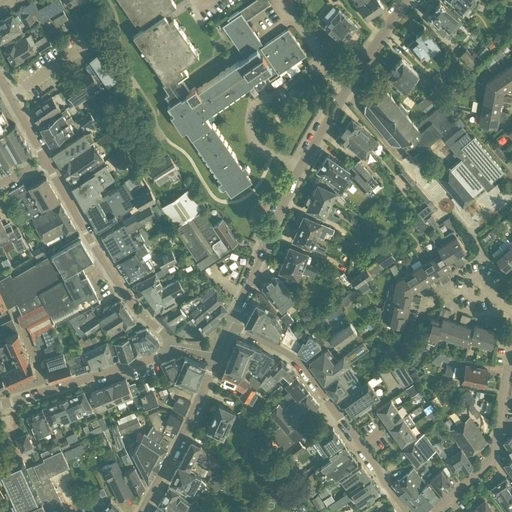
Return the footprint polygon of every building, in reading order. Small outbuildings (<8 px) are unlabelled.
[(51,15),(62,9),(64,8),(58,0),(54,0),(37,10),(32,2),(12,14),(16,21),(21,18),(25,25),(38,17),(41,22),(51,15)] [(168,92),(184,82),(181,78),(188,73),(183,65),(198,54),(173,19),(171,20),(166,13),(176,6),(171,0),(118,0),(135,23),(138,21),(143,28),(133,35),(166,82),(163,84),(168,92)] [(242,167),(212,123),(211,121),(210,122),(205,115),(206,115),(206,114),(249,85),(253,82),(252,82),(254,81),(257,85),(261,86),(266,83),(261,76),(262,75),(263,76),(265,74),(269,80),(306,54),(288,28),(263,45),(247,22),(246,21),(271,4),(268,0),(254,0),(227,19),(229,22),(222,26),(224,30),(225,29),(243,56),(244,58),(239,62),(238,61),(235,64),(198,90),(195,86),(189,90),(184,82),(168,92),(165,94),(171,102),(168,105),(174,113),(170,115),(182,132),(186,129),(190,136),(189,136),(191,138),(221,181),(218,183),(222,189),(225,187),(230,195),(243,186),(240,182),(249,176),(246,172),(249,170),(245,164),(242,167)] [(375,12),(366,0),(353,0),(367,18),(375,12)] [(366,0),(375,12),(383,6),(378,0),(366,0)] [(478,0),(451,0),(455,4),(454,4),(468,16),(474,9),(471,7),(473,5),(473,6),(478,0)] [(431,11),(427,16),(430,18),(431,17),(438,23),(436,26),(442,31),(439,34),(443,38),(449,31),(447,29),(451,24),(455,28),(462,21),(457,17),(458,17),(439,1),(436,5),(433,2),(428,8),(431,11)] [(62,9),(51,15),(57,25),(68,18),(62,9)] [(357,26),(339,9),(324,26),(343,43),(357,26)] [(16,21),(12,14),(12,13),(0,20),(0,31),(17,22),(16,21)] [(0,41),(21,29),(17,22),(0,31),(0,41)] [(439,45),(424,28),(416,35),(417,36),(407,45),(419,60),(424,55),(426,57),(439,45)] [(8,57),(34,42),(30,35),(13,45),(13,44),(4,50),(8,57)] [(40,53),(53,47),(49,40),(37,47),(40,53)] [(497,46),(493,40),(487,45),(493,52),(498,47),(497,46)] [(37,47),(34,42),(8,57),(13,65),(22,60),(22,59),(35,52),(33,50),(37,47)] [(489,50),(484,45),(476,54),(482,59),(489,50)] [(466,48),(458,56),(470,69),(479,61),(466,48)] [(493,55),(496,60),(504,54),(501,49),(493,55)] [(456,60),(449,51),(445,54),(453,63),(456,60)] [(80,80),(64,90),(74,105),(90,94),(91,97),(108,86),(118,79),(101,53),(90,60),(91,62),(86,65),(87,67),(88,68),(90,71),(90,72),(92,73),(81,81),(80,80)] [(17,65),(23,73),(40,62),(34,54),(17,65)] [(411,80),(418,73),(401,58),(394,66),(411,80)] [(394,66),(386,75),(403,89),(411,80),(394,66)] [(511,81),(504,69),(494,76),(504,91),(510,87),(511,85),(511,81)] [(450,89),(436,74),(431,77),(445,93),(450,89)] [(486,81),(482,102),(500,105),(501,100),(502,94),(503,92),(504,91),(494,76),(487,81),(486,81)] [(427,96),(432,101),(443,92),(436,84),(431,88),(433,91),(427,96)] [(56,99),(64,96),(61,87),(53,90),(56,99)] [(398,144),(400,142),(412,156),(456,121),(441,104),(426,116),(429,118),(418,128),(405,112),(407,111),(399,101),(397,103),(384,87),(380,91),(378,89),(370,96),(372,98),(365,104),(364,112),(390,143),(398,144)] [(39,124),(61,110),(51,96),(30,111),(39,124)] [(432,101),(427,96),(418,104),(422,109),(432,101)] [(95,102),(90,105),(95,112),(92,114),(90,112),(89,112),(77,120),(83,128),(91,122),(103,114),(100,109),(101,109),(95,101),(95,102)] [(478,101),(476,111),(481,112),(498,115),(499,111),(500,105),(482,102),(478,101)] [(47,136),(72,118),(66,110),(41,127),(41,128),(42,128),(47,136)] [(481,112),(479,123),(496,126),(498,120),(497,120),(498,115),(481,112)] [(107,120),(103,114),(91,122),(95,128),(107,120)] [(72,118),(47,136),(51,144),(50,144),(51,145),(73,129),(69,124),(74,121),(72,118)] [(359,140),(369,148),(376,140),(360,126),(360,125),(351,118),(345,126),(361,137),(359,140)] [(455,122),(460,128),(462,127),(464,124),(459,118),(456,121),(455,122)] [(30,150),(15,123),(8,127),(1,131),(14,154),(16,154),(18,157),(30,150)] [(361,137),(345,126),(335,138),(344,145),(345,144),(361,158),(369,148),(359,140),(361,137)] [(483,185),(484,187),(484,186),(487,190),(505,175),(502,171),(503,171),(473,136),(471,138),(462,127),(460,128),(445,141),(449,146),(460,158),(450,167),(449,166),(437,176),(462,205),(474,195),(473,194),(482,186),(483,186),(483,185)] [(14,154),(1,131),(0,131),(0,162),(1,165),(14,158),(12,156),(14,154)] [(59,164),(94,141),(93,141),(90,133),(84,135),(83,133),(65,146),(64,146),(54,153),(56,156),(56,155),(61,162),(59,163),(59,164)] [(74,169),(65,173),(71,182),(104,161),(93,144),(85,149),(91,158),(74,169)] [(498,155),(502,152),(497,146),(494,149),(498,155)] [(74,169),(91,158),(85,149),(60,165),(65,173),(74,169)] [(124,149),(111,158),(120,171),(133,162),(124,149)] [(149,160),(156,156),(153,151),(146,155),(149,160)] [(502,152),(498,155),(503,160),(507,157),(502,152)] [(340,195),(350,182),(351,181),(344,176),(349,169),(327,153),(321,161),(316,169),(328,178),(326,182),(340,195)] [(511,156),(510,154),(503,161),(508,166),(511,162),(511,156)] [(148,167),(159,184),(179,172),(168,155),(148,167)] [(358,160),(351,166),(356,172),(357,172),(364,181),(371,175),(363,166),(358,160)] [(85,208),(108,192),(107,191),(112,187),(109,182),(113,179),(105,166),(73,186),(85,207),(85,208)] [(411,179),(403,170),(398,174),(407,183),(411,179)] [(357,172),(351,177),(363,191),(369,186),(364,181),(357,172)] [(125,182),(131,177),(127,173),(121,178),(125,182)] [(364,181),(369,186),(373,190),(379,184),(371,175),(364,181)] [(13,203),(22,198),(29,209),(21,214),(24,220),(32,215),(31,214),(40,208),(41,209),(59,200),(46,177),(26,188),(23,184),(15,189),(8,193),(13,203)] [(124,182),(108,192),(85,208),(98,230),(110,223),(110,222),(136,204),(139,210),(150,204),(156,200),(143,179),(127,188),(124,182)] [(330,205),(335,193),(318,185),(316,190),(314,190),(312,194),(313,196),(312,197),(330,205)] [(188,190),(187,191),(162,207),(175,227),(175,228),(197,260),(196,261),(201,268),(213,260),(218,261),(229,254),(227,251),(228,250),(227,248),(212,226),(188,190)] [(346,201),(340,195),(337,199),(343,204),(346,201)] [(330,205),(312,197),(312,199),(310,199),(308,203),(309,204),(307,209),(325,217),(337,222),(339,218),(333,215),(336,208),(330,205)] [(75,228),(67,215),(60,202),(52,207),(52,209),(33,220),(45,242),(65,231),(66,233),(75,228)] [(433,212),(437,209),(431,202),(428,205),(433,212)] [(150,204),(139,210),(134,213),(137,218),(125,225),(124,223),(101,236),(114,258),(151,237),(143,223),(145,222),(144,221),(156,215),(150,204)] [(322,223),(304,215),(301,222),(299,222),(298,225),(299,226),(298,228),(316,236),(322,223)] [(434,228),(439,224),(431,215),(426,218),(434,228)] [(425,223),(420,217),(413,222),(419,229),(425,223)] [(448,217),(443,221),(446,226),(452,222),(448,217)] [(0,219),(0,243),(1,245),(11,240),(17,251),(19,251),(26,247),(20,235),(16,236),(12,228),(10,225),(5,228),(0,219)] [(507,222),(504,219),(499,223),(502,227),(507,222)] [(222,220),(212,226),(227,248),(231,246),(232,248),(237,245),(236,243),(237,242),(222,220)] [(15,226),(12,228),(16,236),(20,235),(20,234),(15,226)] [(311,247),(316,236),(298,228),(298,229),(296,229),(295,232),(296,234),(293,240),(311,247)] [(451,232),(444,236),(448,241),(447,242),(456,257),(457,258),(462,265),(465,262),(460,254),(466,251),(456,236),(454,232),(451,232)] [(491,236),(488,232),(482,237),(485,241),(491,236)] [(155,235),(151,237),(114,258),(129,280),(140,274),(132,261),(143,255),(148,251),(146,246),(157,239),(155,235)] [(61,249),(12,277),(10,274),(0,279),(0,292),(7,308),(17,304),(17,305),(33,296),(81,266),(93,259),(79,236),(60,247),(61,249)] [(447,242),(437,247),(447,263),(447,262),(453,259),(456,257),(447,242)] [(511,244),(510,243),(503,249),(511,260),(511,244)] [(43,245),(33,251),(37,258),(47,252),(43,245)] [(286,252),(285,259),(302,266),(307,254),(290,247),(289,248),(287,249),(286,252)] [(437,248),(428,253),(431,258),(446,281),(450,279),(448,275),(445,271),(450,268),(447,262),(447,263),(437,247),(437,248)] [(381,253),(388,265),(396,260),(388,248),(381,253)] [(511,264),(511,260),(503,249),(494,257),(505,270),(511,264)] [(171,251),(157,258),(162,268),(177,261),(171,251)] [(186,266),(196,261),(191,254),(182,258),(186,266)] [(146,259),(143,255),(132,261),(140,274),(153,268),(147,258),(146,259)] [(431,258),(422,264),(432,279),(437,276),(442,284),(446,281),(431,258)] [(302,266),(285,259),(283,263),(281,264),(279,267),(280,269),(280,271),(297,278),(302,266)] [(422,264),(413,270),(423,285),(427,283),(432,279),(422,264)] [(207,275),(212,271),(207,265),(202,268),(207,275)] [(22,314),(17,317),(22,327),(26,325),(33,336),(68,318),(83,310),(99,301),(81,266),(33,296),(17,305),(22,314)] [(366,268),(351,278),(357,287),(372,277),(366,268)] [(413,270),(403,276),(414,291),(419,287),(424,295),(428,293),(424,287),(423,285),(413,270)] [(138,293),(159,280),(155,273),(132,285),(136,291),(138,293)] [(263,285),(262,290),(275,306),(277,304),(282,310),(293,301),(292,299),(296,296),(293,291),(291,293),(278,277),(274,276),(263,285)] [(414,291),(403,276),(396,281),(392,301),(409,305),(410,300),(414,301),(414,303),(419,304),(420,297),(413,296),(411,294),(412,292),(414,291)] [(165,289),(144,302),(152,314),(160,310),(161,311),(176,303),(172,296),(183,290),(178,279),(164,286),(165,289)] [(159,280),(138,293),(139,296),(140,295),(144,302),(165,289),(164,286),(162,287),(159,280)] [(179,306),(182,310),(184,309),(203,331),(206,334),(221,321),(218,318),(228,310),(221,302),(224,299),(213,286),(201,297),(199,294),(179,306)] [(343,294),(339,289),(333,293),(337,298),(343,294)] [(346,299),(349,302),(357,297),(352,290),(347,294),(349,297),(346,299)] [(84,312),(83,310),(68,318),(71,324),(78,334),(79,336),(85,332),(86,333),(100,324),(102,327),(128,310),(120,300),(110,306),(110,305),(109,306),(107,305),(104,308),(103,311),(105,315),(98,319),(92,310),(87,313),(86,311),(84,312)] [(409,305),(392,301),(385,300),(382,310),(415,317),(416,313),(408,311),(409,305)] [(329,320),(342,311),(336,302),(320,313),(324,319),(327,317),(329,320)] [(283,341),(287,333),(281,330),(282,327),(276,317),(266,312),(268,309),(256,303),(250,312),(269,323),(264,334),(279,342),(280,340),(283,341)] [(182,310),(179,306),(166,313),(158,317),(169,330),(177,325),(176,324),(186,316),(182,310)] [(426,336),(424,341),(435,344),(436,339),(446,309),(441,308),(437,321),(431,319),(426,336)] [(415,317),(382,310),(377,309),(376,315),(382,317),(381,321),(404,326),(406,320),(414,322),(415,317)] [(446,309),(436,339),(438,335),(447,338),(453,321),(447,319),(450,311),(446,309)] [(135,321),(128,310),(102,327),(108,336),(123,326),(125,328),(135,321)] [(269,323),(250,312),(244,324),(264,334),(269,323)] [(286,312),(280,318),(286,326),(293,321),(286,312)] [(475,324),(473,328),(474,328),(470,341),(479,344),(488,319),(483,317),(481,326),(475,324)] [(0,339),(5,337),(17,331),(11,319),(0,324),(0,339)] [(488,319),(479,344),(490,348),(495,331),(489,329),(492,321),(488,319)] [(334,345),(335,344),(337,346),(356,332),(350,323),(349,322),(347,321),(343,324),(343,326),(344,327),(330,338),(331,339),(330,340),(329,342),(331,345),(334,345)] [(453,321),(447,338),(458,342),(463,325),(459,323),(453,321)] [(463,325),(458,342),(468,345),(470,341),(474,328),(473,328),(468,326),(463,325)] [(299,327),(292,333),(297,338),(303,333),(299,327)] [(136,331),(136,332),(143,353),(154,349),(158,345),(159,343),(157,338),(146,328),(136,331)] [(42,332),(45,338),(53,335),(50,329),(42,332)] [(283,341),(282,343),(297,351),(298,349),(301,344),(297,338),(293,333),(292,333),(289,329),(287,333),(283,341)] [(143,353),(136,332),(132,334),(131,330),(127,332),(129,338),(127,338),(133,356),(143,353)] [(17,331),(5,337),(7,343),(0,346),(0,372),(2,377),(5,376),(9,384),(36,371),(29,355),(28,356),(17,331)] [(405,338),(413,342),(417,335),(409,331),(405,338)] [(96,335),(91,339),(94,343),(100,341),(96,335)] [(306,357),(320,346),(315,340),(308,335),(305,342),(303,341),(301,344),(298,349),(297,351),(296,352),(297,352),(306,356),(306,357)] [(133,356),(127,338),(115,342),(114,339),(111,340),(114,347),(116,347),(120,360),(133,356)] [(114,347),(111,340),(81,354),(88,370),(118,360),(114,347)] [(236,341),(232,351),(257,361),(261,349),(238,340),(236,341)] [(67,351),(76,345),(73,341),(64,346),(67,351)] [(343,355),(337,360),(317,374),(324,383),(350,364),(349,363),(368,350),(363,342),(344,356),(343,355)] [(88,370),(81,354),(66,361),(63,353),(59,354),(56,345),(44,350),(47,359),(42,360),(40,363),(43,370),(47,369),(51,382),(73,375),(72,373),(75,372),(75,373),(88,370)] [(317,374),(337,360),(327,348),(310,360),(310,364),(317,374)] [(261,349),(257,361),(254,370),(261,373),(274,359),(272,356),(261,349)] [(257,361),(232,351),(225,368),(242,375),(246,366),(254,370),(257,361)] [(431,360),(441,365),(443,352),(441,352),(431,360)] [(196,386),(205,365),(185,356),(184,357),(181,355),(180,358),(178,357),(177,359),(174,358),(172,359),(161,364),(168,378),(187,387),(188,384),(194,387),(195,388),(196,387),(196,386)] [(281,359),(268,373),(260,384),(266,390),(278,377),(284,383),(287,379),(294,372),(295,371),(281,359)] [(392,371),(402,365),(399,359),(388,366),(392,371)] [(392,371),(395,377),(406,370),(402,365),(392,371)] [(455,371),(485,378),(485,376),(487,376),(488,372),(486,371),(487,369),(465,365),(465,368),(459,367),(456,367),(455,371)] [(242,375),(225,368),(220,380),(234,386),(244,392),(240,398),(252,405),(258,396),(254,394),(256,391),(250,387),(247,386),(249,382),(249,381),(242,375)] [(326,386),(335,399),(349,389),(351,392),(361,385),(350,369),(326,386)] [(406,370),(395,377),(399,382),(409,375),(406,370)] [(409,374),(413,379),(419,376),(415,370),(409,374)] [(485,378),(455,371),(454,377),(458,378),(463,379),(462,382),(483,387),(483,385),(485,384),(486,380),(484,379),(485,378)] [(294,372),(287,379),(288,380),(284,384),(295,397),(306,388),(294,372)] [(413,380),(409,375),(399,382),(402,387),(413,380)] [(117,382),(124,399),(133,396),(126,378),(117,382)] [(348,417),(349,418),(350,417),(360,410),(358,407),(366,402),(368,404),(378,397),(379,397),(378,396),(368,382),(368,381),(368,380),(338,402),(338,403),(348,417)] [(136,385),(143,403),(145,407),(158,402),(153,390),(149,391),(145,381),(136,385)] [(117,382),(108,385),(115,403),(124,399),(117,382)] [(407,387),(412,394),(418,390),(413,383),(407,387)] [(189,399),(192,392),(173,384),(167,387),(171,396),(176,398),(173,407),(184,412),(190,399),(189,399)] [(115,403),(108,385),(99,389),(106,406),(115,403)] [(279,403),(274,406),(269,411),(280,424),(270,433),(283,451),(298,439),(307,432),(299,422),(319,404),(312,395),(312,396),(308,391),(306,389),(307,388),(306,388),(295,397),(297,398),(286,407),(281,401),(279,403)] [(106,406),(99,389),(91,392),(98,410),(106,406)] [(83,391),(73,395),(82,415),(87,412),(88,415),(93,413),(83,391)] [(473,404),(475,400),(469,391),(465,391),(460,395),(458,399),(464,407),(468,407),(473,404)] [(274,406),(279,403),(271,394),(266,399),(274,406)] [(82,415),(73,395),(64,399),(72,419),(82,415)] [(72,419),(64,399),(53,403),(60,422),(58,423),(59,424),(60,426),(65,424),(64,422),(72,419)] [(382,418),(397,408),(390,399),(376,409),(382,418)] [(60,422),(53,403),(42,408),(43,410),(53,429),(56,428),(55,425),(59,424),(58,423),(60,422)] [(234,412),(219,404),(207,429),(222,436),(234,412)] [(253,420),(243,407),(237,412),(247,425),(253,420)] [(403,417),(397,408),(382,418),(388,427),(403,417)] [(155,428),(165,433),(173,436),(176,430),(182,417),(170,412),(167,421),(160,418),(157,411),(157,410),(157,409),(148,414),(153,424),(155,428)] [(53,429),(43,410),(34,414),(43,433),(53,429)] [(43,433),(34,414),(27,417),(29,423),(27,424),(33,437),(43,433)] [(408,414),(403,417),(388,427),(395,436),(409,426),(414,423),(408,414)] [(102,416),(97,419),(102,430),(108,427),(102,416)] [(137,417),(116,425),(120,434),(126,431),(125,428),(139,423),(137,417)] [(461,448),(467,456),(487,442),(470,417),(449,431),(461,448)] [(87,424),(82,426),(86,435),(91,433),(87,424)] [(99,424),(93,427),(96,433),(102,430),(99,424)] [(167,448),(165,446),(168,442),(162,437),(165,433),(155,428),(153,424),(147,433),(144,432),(132,453),(147,483),(148,483),(149,482),(162,456),(162,457),(167,448)] [(415,435),(409,426),(395,436),(401,445),(415,435)] [(344,444),(333,428),(312,443),(323,458),(329,454),(344,444)] [(124,446),(119,432),(113,434),(118,448),(124,446)] [(34,449),(27,433),(16,438),(22,451),(23,450),(25,453),(34,449)] [(437,451),(442,447),(438,442),(433,446),(423,433),(403,448),(416,466),(428,456),(435,449),(436,450),(437,451)] [(511,435),(503,442),(508,449),(507,449),(511,455),(511,458),(503,464),(511,476),(511,435)] [(298,439),(283,451),(281,453),(288,461),(305,448),(298,439)] [(62,449),(69,446),(67,440),(59,444),(62,449)] [(191,441),(184,454),(209,466),(211,462),(201,446),(191,441)] [(0,468),(0,479),(14,511),(65,511),(49,476),(69,466),(59,444),(40,452),(44,460),(33,465),(34,466),(27,469),(22,458),(0,468)] [(326,471),(331,467),(330,465),(338,459),(340,461),(351,453),(344,444),(329,454),(331,458),(319,467),(321,471),(325,469),(326,471)] [(77,454),(73,446),(64,451),(67,458),(77,454)] [(112,462),(102,467),(118,501),(132,494),(116,460),(117,460),(111,447),(106,450),(112,462)] [(448,457),(442,447),(437,451),(444,460),(445,459),(454,471),(461,466),(466,472),(473,465),(467,456),(461,448),(448,457)] [(36,449),(29,452),(32,459),(39,456),(36,449)] [(500,459),(507,456),(505,450),(498,453),(500,459)] [(357,462),(351,453),(340,461),(338,459),(330,465),(331,467),(326,471),(325,469),(321,471),(319,467),(314,470),(321,481),(327,477),(327,476),(331,473),(335,478),(357,462)] [(184,454),(177,468),(202,480),(200,477),(200,476),(189,470),(190,468),(204,475),(209,466),(184,454)] [(370,476),(361,464),(340,479),(345,487),(359,477),(362,482),(370,476)] [(420,474),(423,478),(430,471),(427,467),(420,474)] [(135,468),(123,473),(134,495),(145,489),(135,468)] [(202,480),(177,468),(170,481),(191,492),(201,494),(205,484),(202,480)] [(294,479),(302,472),(299,468),(291,474),(294,479)] [(398,478),(392,483),(393,485),(405,499),(417,488),(416,488),(416,486),(417,484),(415,481),(420,477),(412,468),(399,479),(398,478)] [(441,493),(453,483),(448,477),(449,475),(444,468),(442,470),(441,469),(429,479),(441,493)] [(217,474),(223,484),(230,479),(224,470),(217,474)] [(223,484),(217,474),(211,475),(208,480),(215,490),(223,484)] [(303,480),(307,486),(312,483),(315,486),(318,484),(312,475),(303,480)] [(370,476),(362,482),(349,491),(360,506),(378,494),(380,489),(370,476)] [(426,484),(420,477),(415,481),(417,484),(416,486),(416,488),(417,488),(423,496),(424,495),(431,503),(439,496),(427,483),(426,484)] [(303,480),(302,478),(297,481),(302,489),(307,486),(303,480)] [(511,511),(511,487),(510,489),(508,486),(510,484),(505,478),(490,489),(495,495),(497,493),(500,497),(497,498),(507,511),(511,511)] [(226,483),(221,486),(225,492),(230,489),(226,483)] [(312,483),(307,486),(302,489),(308,497),(315,492),(313,489),(315,488),(315,486),(312,483)] [(175,511),(199,511),(202,511),(196,500),(190,504),(178,494),(178,492),(169,487),(164,495),(179,505),(175,511)] [(325,487),(318,491),(322,497),(329,492),(325,487)] [(423,496),(417,488),(405,499),(416,511),(421,511),(431,503),(424,495),(423,496)] [(335,501),(339,507),(349,500),(345,494),(335,501)] [(179,505),(164,495),(158,505),(166,511),(167,511),(175,511),(179,505)] [(318,495),(309,501),(315,510),(324,504),(318,495)] [(329,497),(323,501),(327,507),(333,503),(329,497)] [(492,511),(485,500),(467,511),(492,511)] [(111,501),(102,509),(104,511),(122,511),(112,501),(111,501)]
